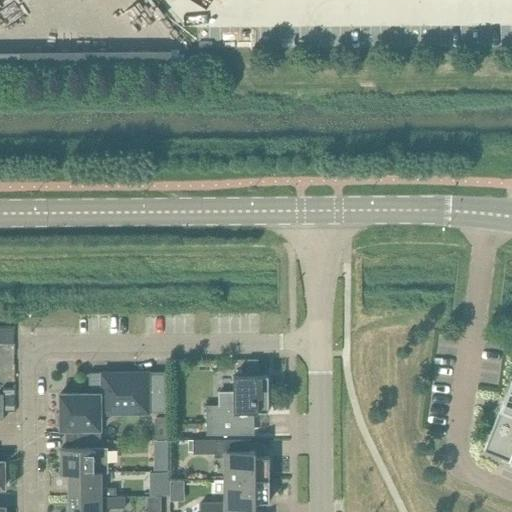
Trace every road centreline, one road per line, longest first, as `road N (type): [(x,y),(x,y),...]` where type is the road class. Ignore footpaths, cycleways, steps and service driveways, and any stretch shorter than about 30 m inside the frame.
road 1 (residential): [(29,511),(28,367),(35,348),(318,341)]
road 2 (unclassified): [(318,211),(0,214)]
road 3 (unclassified): [(511,493),(470,476),(456,445),(489,214)]
road 4 (unknown): [(511,12),(228,19)]
road 5 (unclassified): [(489,214),(318,211)]
road 6 (residential): [(320,511),(318,341)]
road 7 (residential): [(318,341),(318,211)]
